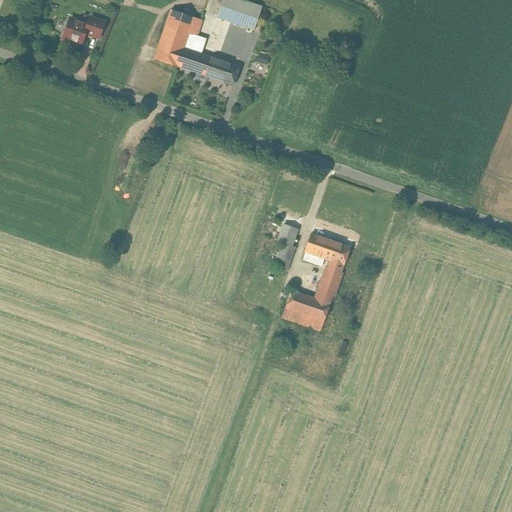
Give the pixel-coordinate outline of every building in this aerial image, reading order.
[(261,7),(240,0),(221,0),(215,18),(253,31),(261,7)] [(295,16),(282,12),(283,11),(276,9),(273,19),(292,26),(295,16)] [(201,21),(170,10),(153,59),(176,67),(177,66),(193,71),(199,54),(191,52),(201,21)] [(87,25),(70,19),(63,38),(81,45),(85,33),(98,38),(104,23),(90,18),(87,25)] [(267,56),(257,53),(254,63),(264,66),(267,56)] [(238,67),(199,54),(193,71),(232,85),(238,67)] [(297,230),(283,224),(277,242),(282,243),(291,246),(297,230)] [(335,242),(311,233),(304,252),(328,260),(335,242)] [(350,248),(335,242),(328,260),(332,262),(330,268),(341,272),(350,248)] [(291,246),(282,243),(274,265),(287,270),(294,247),(291,246)] [(325,266),(313,298),(291,290),(281,318),(320,331),(331,304),(329,303),(331,296),(333,297),(343,272),(330,268),(325,266)]
